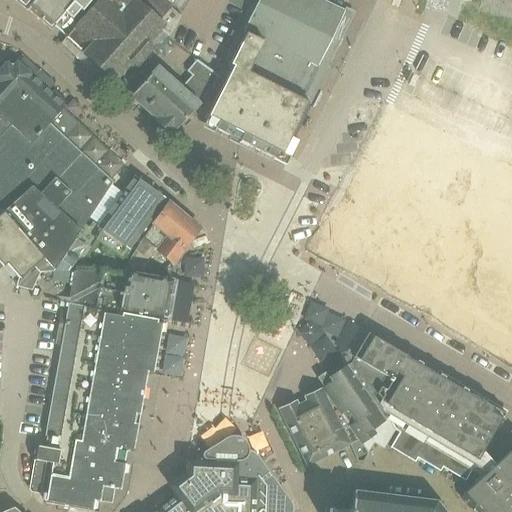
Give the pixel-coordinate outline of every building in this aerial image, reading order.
[(14,0),(15,1),(27,11),(28,10),(50,29),(53,25),(65,37),(98,0),(14,0)] [(98,0),(65,37),(65,38),(85,55),(86,55),(94,62),(93,63),(103,72),(105,71),(114,81),(131,63),(136,67),(154,47),(149,43),(161,29),(169,35),(175,28),(181,16),(180,15),(179,15),(162,0),(98,0)] [(259,0),(244,31),(246,33),(316,68),(318,66),(344,14),(316,0),(259,0)] [(277,151),(282,154),(325,70),(318,66),(316,68),(246,33),(230,64),(233,66),(208,116),(219,121),(215,129),(273,159),(277,151)] [(158,66),(131,96),(157,119),(155,121),(171,136),(180,126),(200,104),(200,103),(215,86),(214,85),(217,78),(197,60),(196,60),(187,71),(191,76),(181,87),(158,66)] [(0,268),(6,263),(19,278),(16,287),(32,291),(38,273),(53,271),(60,261),(82,229),(113,182),(110,180),(124,165),(63,109),(64,107),(16,63),(6,63),(0,70),(0,268)] [(340,159),(328,163),(333,179),(345,175),(340,159)] [(364,265),(398,182),(357,165),(346,191),(345,191),(325,239),(348,249),(345,257),(364,265)] [(478,186),(498,194),(506,177),(486,169),(478,186)] [(165,201),(134,178),(98,227),(129,249),(165,201)] [(186,253),(182,250),(200,230),(169,204),(151,225),(152,226),(142,238),(172,263),(174,260),(178,263),(186,253)] [(74,271),(68,302),(164,320),(166,320),(171,294),(169,294),(172,278),(126,270),(126,274),(102,270),(74,271)] [(403,294),(415,299),(425,275),(413,270),(403,294)] [(423,294),(438,301),(449,277),(434,270),(423,294)] [(501,310),(511,286),(511,283),(503,279),(491,305),(501,310)] [(164,320),(68,302),(67,310),(61,309),(57,331),(63,332),(44,436),(46,437),(44,448),(34,446),(32,460),(34,460),(29,490),(31,492),(40,494),(46,463),(52,464),(45,504),(91,511),(97,511),(100,501),(111,503),(114,489),(120,490),(127,451),(133,452),(147,372),(154,373),(164,320)] [(511,304),(485,347),(501,357),(511,339),(511,304)] [(351,363),(347,366),(362,376),(382,400),(379,403),(395,431),(399,433),(390,448),(415,463),(417,459),(440,472),(443,468),(465,481),(471,471),(480,455),(505,414),(364,330),(349,355),(354,358),(351,363)] [(331,382),(321,389),(350,445),(360,440),(364,448),(374,444),(384,450),(395,431),(379,403),(382,400),(362,376),(347,366),(345,367),(345,366),(329,378),(331,382)] [(296,402),(279,410),(306,466),(350,445),(321,389),(304,398),(306,402),(298,406),(296,402)] [(482,477),(460,498),(473,511),(511,511),(511,450),(492,468),(487,462),(480,455),(471,471),(477,474),(482,477)] [(291,511),(292,511),(292,510),(292,508),(292,506),(292,505),(291,503),(257,456),(256,455),(254,454),(253,453),(251,452),(249,451),(247,451),(246,451),(243,451),(241,451),(239,452),(237,453),(236,455),(234,457),(234,458),(233,460),(232,461),(232,463),(232,472),(214,471),(215,463),(186,461),(185,473),(168,486),(176,496),(155,511),(291,511)] [(443,511),(436,502),(354,491),(351,511),(331,509),(330,511),(443,511)]
